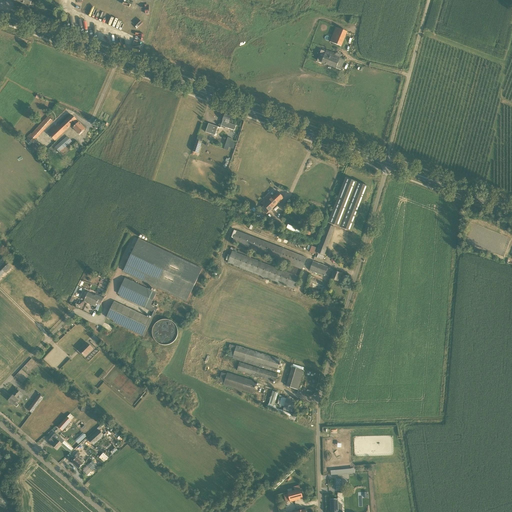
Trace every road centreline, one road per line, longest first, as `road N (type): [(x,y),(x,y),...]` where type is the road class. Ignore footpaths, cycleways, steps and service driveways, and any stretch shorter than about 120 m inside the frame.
road 1 (primary): [(385,162),(0,13)]
road 2 (unclassified): [(320,511),(321,387),(385,162)]
road 3 (unclassified): [(385,162),(428,0)]
road 4 (tertiary): [(102,511),(0,422)]
road 5 (primary): [(511,211),(385,162)]
road 6 (unclassified): [(0,387),(74,311),(99,321)]
road 7 (track): [(318,422),(444,416)]
